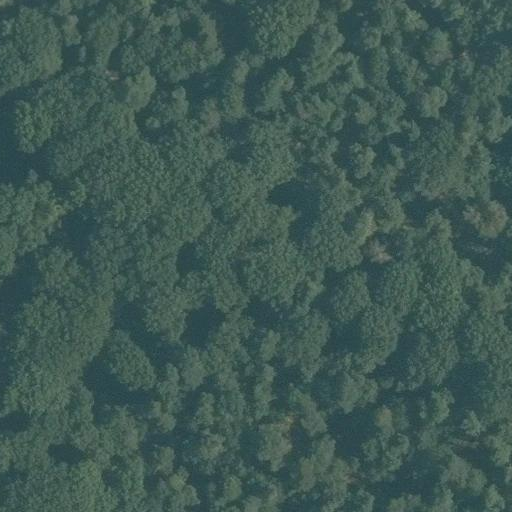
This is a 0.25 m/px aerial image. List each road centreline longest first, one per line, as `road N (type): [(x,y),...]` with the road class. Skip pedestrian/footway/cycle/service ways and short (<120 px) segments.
road 1 (track): [(511,373),(468,363),(178,198)]
road 2 (track): [(178,198),(33,511)]
road 3 (track): [(178,198),(0,105)]
